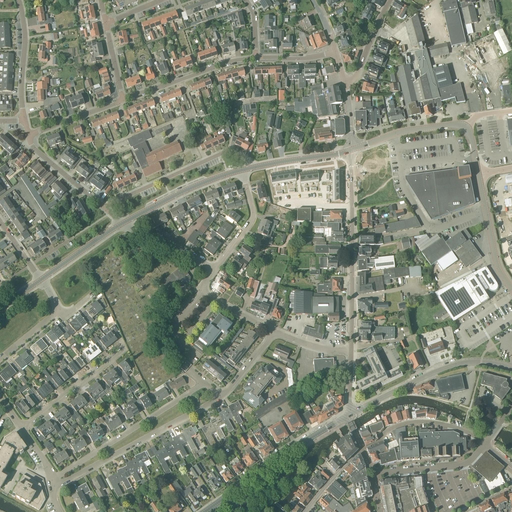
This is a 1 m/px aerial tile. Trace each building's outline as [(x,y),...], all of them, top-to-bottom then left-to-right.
[(120,0),(118,0),(118,1),(115,2),(119,10),(124,8),(120,0)] [(210,9),(215,7),(212,0),(211,0),(207,1),(210,9)] [(265,11),(272,6),(268,0),(261,0),(259,1),(265,11)] [(380,8),(384,0),(372,0),(371,3),(380,8)] [(403,20),(405,19),(407,16),(404,15),(408,8),(400,4),(402,1),(400,0),(397,0),(396,1),(393,7),(396,9),(395,11),(399,13),(397,17),(401,20),(402,19),(403,20)] [(466,44),(456,0),(442,4),(443,9),(442,9),(442,13),(444,12),(452,48),(466,44)] [(466,30),(472,28),(471,25),(478,23),(473,4),(475,4),(474,0),(459,0),(466,26),(466,30)] [(496,1),(495,0),(487,0),(488,4),(483,5),(486,17),(486,20),(497,18),(496,15),(493,3),(493,1),(496,1)] [(204,11),(210,9),(207,1),(201,3),(204,11)] [(198,13),(204,11),(201,3),(196,5),(198,13)] [(362,17),(361,20),(366,22),(367,20),(369,21),(374,11),(373,10),(375,7),(367,4),(365,8),(363,12),(364,13),(365,13),(363,18),(362,17)] [(193,15),(198,13),(196,5),(190,7),(193,15)] [(42,9),(36,10),(37,17),(44,16),(43,13),(46,12),(46,11),(45,7),(42,8),(42,9)] [(187,17),(193,15),(190,7),(184,9),(185,12),(181,14),(183,19),(187,17)] [(170,15),(173,22),(178,20),(176,12),(170,15)] [(231,14),(227,16),(228,18),(230,18),(231,21),(231,22),(232,24),(234,24),(234,23),(243,21),(241,15),(239,15),(238,12),(231,14)] [(167,24),(172,22),(173,22),(170,15),(164,17),(167,24)] [(44,16),(37,17),(39,24),(45,23),(45,24),(48,23),(47,20),(44,21),(44,16)] [(425,44),(423,35),(421,28),(418,16),(405,26),(411,48),(418,47),(425,44)] [(161,26),(167,24),(164,17),(159,19),(161,26)] [(273,27),(273,17),(265,17),(265,28),(269,28),(269,31),(273,31),(277,31),(277,27),(273,27)] [(304,20),(303,17),(297,20),(298,23),(303,20),(307,30),(314,26),(310,17),(304,20)] [(161,26),(159,19),(153,21),(156,28),(159,27),(160,29),(162,33),(165,32),(164,28),(162,28),(161,26)] [(150,30),(156,28),(153,21),(147,23),(150,30)] [(234,23),(234,24),(235,27),(232,28),(234,33),(243,30),(245,30),(243,21),(234,23)] [(151,33),(150,30),(147,23),(142,25),(144,32),(147,31),(148,34),(149,34),(150,37),(154,36),(152,32),(151,33)] [(424,34),(433,30),(431,24),(422,28),(424,34)] [(344,34),(341,26),(340,26),(337,27),(333,29),(334,33),(335,33),(336,37),(344,34)] [(283,33),(283,30),(278,30),(278,31),(277,31),(277,41),(278,41),(278,43),(283,43),(283,48),(292,48),(292,38),(286,38),(286,42),(283,42),(283,33)] [(308,36),(296,30),(294,31),(296,35),(298,34),(304,50),(311,47),(311,46),(312,46),(314,50),(317,49),(318,49),(326,46),(327,44),(322,33),(313,36),(312,35),(309,36),(308,36)] [(352,37),(350,30),(345,31),(346,35),(340,37),(341,40),(339,41),(338,42),(340,51),(350,48),(347,37),(348,37),(349,38),(352,37)] [(463,57),(466,65),(470,72),(504,56),(511,51),(511,49),(502,30),(497,33),(494,35),(460,51),(463,57)] [(271,41),(271,32),(265,32),(265,45),(269,44),(269,49),(276,49),(276,41),(271,41)] [(236,40),(237,45),(239,45),(240,51),(241,51),(241,52),(244,52),(244,51),(248,50),(247,43),(243,44),(243,39),(236,40)] [(93,53),(102,51),(100,44),(95,46),(94,43),(87,44),(88,47),(89,47),(90,50),(92,50),(93,53)] [(386,56),(390,47),(381,43),(378,49),(381,50),(380,53),(386,56)] [(233,44),(227,45),(229,53),(232,53),(235,53),(235,52),(233,44)] [(431,59),(449,55),(447,44),(429,48),(431,59)] [(410,66),(397,69),(403,94),(409,118),(409,119),(412,119),(411,117),(421,115),(418,103),(440,98),(440,96),(439,96),(433,74),(426,50),(424,45),(418,47),(419,52),(415,53),(422,78),(414,85),(410,66)] [(39,47),(39,54),(45,54),(49,54),(49,50),(48,50),(48,46),(45,46),(45,47),(39,47)] [(209,51),(211,59),(217,57),(216,53),(219,52),(218,48),(215,49),(209,51)] [(102,51),(93,53),(94,56),(91,56),(92,60),(90,60),(91,63),(98,62),(97,58),(103,57),(102,51)] [(206,60),(211,59),(209,51),(203,53),(206,60)] [(162,62),(168,60),(165,52),(159,55),(162,62)] [(200,62),(206,60),(203,53),(197,55),(200,62)] [(350,53),(342,55),(344,63),(352,61),(352,59),(351,57),(353,56),(354,56),(353,53),(350,54),(350,53)] [(45,57),(45,54),(39,54),(38,61),(40,61),(40,62),(47,63),(47,62),(47,59),(48,57),(45,57)] [(381,68),(385,59),(376,55),(373,62),(376,63),(375,65),(381,68)] [(189,58),(186,59),(183,60),(186,67),(192,65),(189,58)] [(181,69),(186,67),(183,60),(178,62),(181,69)] [(181,69),(178,62),(175,63),(172,64),(175,71),(181,69)] [(162,66),(157,68),(158,72),(160,73),(161,77),(168,74),(167,69),(166,69),(165,64),(162,65),(162,66)] [(302,84),(305,83),(305,80),(310,80),(310,75),(310,65),(306,66),(306,67),(304,67),(304,70),(301,71),(302,84)] [(313,65),(310,65),(310,75),(310,80),(314,80),(314,78),(318,78),(318,75),(316,75),(315,66),(313,66),(313,65)] [(444,79),(454,74),(451,68),(452,68),(450,65),(435,72),(437,77),(442,75),(444,79)] [(302,84),(301,71),(299,71),(298,67),(296,67),(296,66),(293,66),(293,76),(293,80),(298,80),(298,84),(302,84)] [(331,75),(337,74),(335,67),(328,68),(328,69),(325,69),(326,75),(330,75),(331,75)] [(376,80),(380,71),(371,67),(368,73),(371,75),(370,77),(376,80)] [(148,75),(145,76),(147,82),(154,79),(152,74),(150,68),(146,70),(148,75)] [(236,71),(238,77),(245,76),(243,69),(236,71)] [(239,81),(238,77),(236,71),(230,73),(232,79),(234,79),(235,82),(239,81)] [(225,81),(232,79),(230,73),(223,75),(225,81)] [(225,81),(223,75),(217,76),(218,83),(222,82),(223,85),(224,88),(227,87),(226,84),(225,81)] [(132,80),(134,86),(141,84),(138,77),(132,80)] [(203,82),(205,88),(211,85),(209,79),(203,82)] [(511,98),(510,86),(511,79),(502,81),(502,82),(501,83),(501,86),(502,86),(503,87),(505,101),(505,105),(511,104),(511,98)] [(37,92),(43,91),(47,91),(46,83),(48,83),(48,80),(43,80),(43,84),(37,84),(37,92)] [(127,89),(134,86),(132,80),(125,82),(127,89)] [(198,90),(205,88),(203,82),(196,84),(198,90)] [(363,92),(362,94),(367,95),(367,93),(368,93),(373,94),(376,94),(378,88),(375,87),(374,87),(375,84),(365,82),(364,84),(363,92)] [(102,92),(104,98),(110,95),(108,90),(109,90),(107,84),(102,86),(103,87),(100,88),(102,92)] [(192,93),(198,90),(196,84),(190,86),(192,93)] [(397,84),(394,84),(389,85),(391,93),(398,92),(397,84)] [(453,86),(438,90),(440,96),(440,98),(441,102),(456,98),(457,103),(465,102),(460,84),(453,86)] [(321,85),(311,87),(311,92),(314,92),(318,119),(328,117),(328,118),(338,116),(336,105),(342,104),(339,87),(322,90),(321,85)] [(97,100),(104,98),(102,92),(100,88),(92,91),(94,95),(95,95),(97,100)] [(172,93),(175,99),(181,97),(179,90),(172,93)] [(43,91),(37,92),(38,102),(44,102),(44,99),(47,99),(46,91),(43,91)] [(85,97),(83,94),(83,91),(77,93),(79,97),(75,98),(78,107),(84,105),(82,99),(85,97)] [(169,101),(175,99),(172,93),(166,95),(169,101)] [(162,104),(169,101),(166,95),(160,97),(162,104)] [(71,100),(70,99),(69,96),(64,98),(66,104),(69,103),(72,109),(78,107),(75,98),(71,100)] [(153,100),(146,102),(148,109),(155,106),(153,100)] [(395,110),(394,105),(393,101),(389,102),(391,111),(390,111),(391,114),(388,115),(390,124),(398,122),(396,113),(395,110)] [(431,117),(432,116),(433,116),(431,109),(434,108),(433,101),(423,103),(425,109),(424,109),(426,117),(429,117),(431,117)] [(146,102),(140,105),(142,111),(148,109),(146,102)] [(371,108),(370,103),(363,103),(363,109),(366,109),(367,113),(356,113),(356,132),(367,131),(367,130),(371,130),(371,127),(372,127),(377,127),(376,110),(373,110),(373,108),(371,108)] [(140,105),(133,107),(136,113),(142,111),(140,105)] [(42,121),(52,117),(50,113),(51,112),(50,107),(44,110),(45,112),(39,114),(42,121)] [(133,107),(127,109),(127,111),(129,116),(132,115),(133,117),(134,117),(135,120),(138,119),(137,116),(136,116),(136,113),(133,107)] [(396,113),(398,122),(405,120),(403,111),(400,112),(400,110),(398,109),(395,110),(396,113)] [(110,116),(113,122),(119,119),(117,113),(110,116)] [(169,113),(163,116),(165,123),(173,119),(170,113),(169,113)] [(106,124),(113,122),(110,116),(104,118),(106,124)] [(268,116),(266,128),(272,129),(274,117),(268,116)] [(100,127),(106,124),(104,118),(97,120),(100,127)] [(93,129),(100,127),(97,120),(91,123),(93,129)] [(344,123),(342,121),(342,120),(335,120),(335,121),(330,121),(331,132),(335,132),(335,137),(343,137),(343,136),(344,135),(345,135),(345,123),(344,123)] [(82,132),(80,127),(73,129),(75,135),(80,133),(81,136),(84,135),(83,132),(82,132)] [(331,128),(314,131),(315,136),(316,141),(319,141),(332,139),(331,138),(331,133),(331,132),(331,128)] [(150,154),(145,142),(152,139),(148,131),(127,141),(130,148),(132,148),(134,151),(137,149),(138,152),(134,153),(145,178),(161,171),(158,163),(181,152),(177,142),(150,154)] [(294,131),(290,141),(295,143),(300,145),(304,135),(299,133),(294,131)] [(237,139),(234,145),(241,148),(244,142),(246,137),(247,134),(243,132),(242,134),(239,135),(237,139)] [(225,143),(224,140),(227,139),(225,135),(224,133),(221,135),(222,137),(216,140),(219,146),(225,143)] [(55,146),(56,145),(61,144),(62,146),(65,145),(62,137),(59,138),(58,135),(52,137),(55,146)] [(219,146),(216,140),(213,141),(211,137),(210,135),(207,137),(212,149),(219,146)] [(275,141),(273,141),(275,149),(281,148),(280,141),(282,141),(281,136),(274,137),(275,141)] [(49,148),(55,146),(52,137),(46,139),(49,148)] [(206,151),(212,149),(207,137),(204,138),(207,144),(200,146),(202,150),(205,149),(206,151)] [(244,142),(241,148),(247,151),(250,145),(247,144),(250,139),(246,137),(244,142)] [(259,146),(256,147),(258,154),(265,152),(264,150),(268,149),(267,145),(266,141),(265,140),(258,142),(259,146)] [(6,151),(12,145),(8,141),(2,147),(2,148),(5,150),(2,152),(4,154),(5,154),(7,152),(6,151)] [(7,152),(5,154),(7,156),(7,157),(7,160),(8,161),(15,155),(13,153),(17,149),(12,145),(6,151),(7,152)] [(65,150),(61,155),(64,157),(62,160),(61,161),(64,164),(65,163),(66,164),(72,157),(67,153),(67,152),(65,150)] [(16,160),(13,163),(14,164),(17,166),(25,157),(23,155),(22,157),(21,156),(19,158),(18,158),(17,159),(17,160),(16,160)] [(25,157),(17,166),(19,169),(20,169),(23,166),(27,162),(26,161),(28,159),(25,157)] [(72,157),(66,164),(71,168),(73,165),(75,167),(81,159),(79,157),(77,160),(72,157)] [(87,168),(86,168),(83,165),(85,162),(82,159),(76,167),(78,169),(76,172),(81,176),(87,168)] [(36,175),(42,168),(38,164),(36,167),(33,165),(29,168),(35,175),(36,175)] [(0,173),(2,175),(6,172),(9,170),(5,165),(0,169),(0,173)] [(87,168),(81,176),(86,180),(88,177),(90,179),(96,171),(94,169),(92,172),(88,169),(90,167),(88,166),(86,168),(87,168)] [(41,181),(45,178),(43,175),(46,172),(42,168),(36,175),(35,175),(34,176),(37,180),(40,183),(42,181),(41,181)] [(9,178),(14,173),(11,169),(5,173),(9,178)] [(468,169),(461,170),(460,169),(457,169),(457,170),(407,177),(408,184),(428,216),(432,216),(433,220),(474,205),(472,196),(474,196),(471,180),(472,180),(471,177),(470,177),(468,169)] [(119,175),(117,171),(114,173),(115,176),(116,176),(117,179),(123,177),(122,174),(119,175)] [(95,188),(101,180),(96,177),(99,173),(96,172),(90,179),(93,181),(90,184),(95,188)] [(134,176),(128,179),(131,185),(137,183),(136,180),(139,178),(137,175),(136,172),(133,173),(134,176)] [(41,181),(42,181),(45,185),(46,184),(49,187),(53,183),(50,180),(53,178),(49,174),(45,178),(41,181)] [(128,179),(121,182),(124,188),(131,185),(128,179)] [(101,180),(95,188),(100,192),(102,189),(105,192),(109,186),(108,186),(110,183),(108,181),(106,184),(101,180)] [(56,193),(63,187),(58,182),(51,189),(54,192),(52,194),(54,196),(56,194),(56,193)] [(115,184),(112,186),(113,189),(117,188),(118,191),(124,188),(121,182),(115,184)] [(262,183),(256,184),(258,191),(257,191),(260,201),(265,199),(266,203),(270,204),(268,195),(265,195),(262,183)] [(232,193),(237,192),(234,184),(228,186),(232,198),(235,197),(234,195),(233,195),(232,193)] [(229,199),(232,198),(228,186),(222,189),(223,191),(220,192),(222,197),(223,197),(229,195),(229,196),(229,197),(229,199)] [(61,198),(67,192),(63,187),(56,193),(56,194),(59,197),(57,198),(59,200),(61,198)] [(222,197),(220,192),(217,193),(216,191),(210,193),(216,208),(218,207),(216,202),(215,201),(215,200),(219,198),(222,197)] [(10,203),(12,202),(10,199),(12,197),(9,193),(5,197),(6,199),(0,203),(0,204),(3,209),(10,204),(10,203)] [(216,208),(210,193),(204,195),(207,203),(211,201),(212,203),(211,204),(212,205),(214,212),(215,215),(213,219),(212,219),(214,220),(218,214),(217,211),(216,208)] [(198,197),(192,200),(198,211),(200,216),(203,214),(202,213),(201,213),(199,211),(200,210),(200,209),(198,208),(198,207),(202,205),(204,204),(203,200),(200,201),(198,197)] [(78,204),(75,199),(69,203),(73,210),(76,208),(82,218),(90,213),(88,209),(87,210),(82,202),(78,204)] [(189,207),(186,209),(188,213),(191,211),(190,210),(194,209),(195,211),(195,212),(198,211),(192,200),(187,203),(189,207)] [(14,209),(13,208),(11,205),(14,204),(12,202),(10,203),(10,204),(3,209),(6,214),(14,209)] [(175,209),(181,220),(183,219),(182,217),(181,217),(181,215),(184,213),(186,214),(188,213),(186,209),(183,210),(181,206),(175,209)] [(17,214),(17,213),(15,210),(17,209),(16,207),(13,208),(14,209),(6,214),(10,219),(17,214)] [(180,220),(181,220),(175,209),(169,212),(173,219),(177,217),(178,218),(178,220),(178,221),(180,226),(183,225),(180,220)] [(320,224),(340,225),(340,220),(341,220),(341,213),(310,213),(310,210),(309,210),(297,210),(297,223),(310,223),(320,224)] [(372,218),(374,218),(374,217),(372,217),(372,210),(368,210),(369,214),(363,214),(363,218),(372,218)] [(21,219),(21,218),(21,219),(19,216),(21,214),(19,212),(17,213),(17,214),(10,219),(13,224),(21,219)] [(236,224),(240,218),(232,212),(226,220),(226,221),(231,224),(233,222),(236,224)] [(166,227),(165,225),(164,225),(164,224),(167,222),(164,214),(158,217),(162,226),(163,228),(166,227)] [(56,222),(52,215),(49,217),(54,223),(53,224),(57,229),(60,228),(56,221),(56,222)] [(226,221),(226,220),(221,216),(219,219),(224,223),(220,228),(229,235),(233,229),(230,227),(231,224),(226,221)] [(25,224),(24,224),(22,221),(24,219),(23,217),(21,218),(21,219),(13,224),(17,229),(25,224)] [(163,228),(162,226),(158,217),(152,220),(156,228),(160,226),(160,227),(160,228),(161,229),(163,228)] [(421,227),(416,217),(404,222),(400,222),(387,225),(375,228),(376,234),(385,232),(386,234),(421,227)] [(261,221),(259,227),(269,230),(271,224),(276,226),(277,226),(278,223),(269,220),(268,223),(261,221)] [(25,224),(17,229),(20,235),(28,229),(26,226),(28,224),(26,222),(24,224),(25,224)] [(340,225),(320,224),(320,227),(327,228),(327,230),(326,230),(326,233),(335,233),(335,236),(337,237),(339,237),(339,233),(344,233),(344,230),(343,230),(343,225),(340,225)] [(38,230),(43,238),(46,237),(42,231),(40,226),(37,228),(38,231),(38,230)] [(55,232),(53,230),(51,226),(48,227),(51,231),(57,241),(63,237),(58,230),(55,232)] [(267,237),(269,230),(259,227),(257,233),(263,236),(262,239),(271,242),(272,238),(267,237)] [(224,240),(229,235),(220,228),(216,234),(212,231),(210,233),(211,234),(220,240),(221,238),(224,240)] [(326,233),(326,230),(324,230),(324,236),(326,236),(326,237),(329,237),(328,243),(331,243),(331,242),(335,242),(345,243),(345,238),(344,238),(344,233),(339,233),(339,237),(337,237),(335,236),(335,233),(326,233)] [(442,239),(422,253),(431,267),(437,263),(439,266),(454,256),(452,252),(454,251),(459,259),(461,261),(453,267),(450,268),(453,272),(448,275),(450,277),(465,267),(465,268),(469,266),(470,267),(482,259),(469,241),(469,240),(471,238),(465,230),(452,239),(446,244),(442,239)] [(51,244),(57,241),(51,231),(48,233),(50,236),(47,238),(51,244)] [(218,243),(220,240),(211,234),(209,237),(212,239),(208,245),(217,251),(221,245),(218,243)] [(359,240),(359,244),(360,244),(360,246),(376,246),(378,246),(383,244),(382,242),(378,243),(376,243),(376,237),(360,236),(360,240),(359,240)] [(403,250),(407,249),(411,248),(409,239),(401,240),(403,250)] [(41,241),(36,245),(40,252),(46,248),(41,241)] [(326,247),(326,243),(315,243),(315,246),(315,253),(315,254),(340,254),(340,247),(326,247)] [(36,245),(30,249),(35,255),(40,252),(36,245)] [(212,257),(217,251),(208,245),(204,250),(202,248),(200,251),(202,253),(208,256),(209,254),(212,257)] [(243,260),(248,263),(252,258),(250,256),(252,253),(245,247),(243,250),(243,249),(240,253),(245,257),(243,260)] [(363,261),(366,261),(366,259),(370,259),(370,257),(371,257),(371,254),(374,254),(374,250),(373,250),(371,250),(360,250),(360,254),(360,257),(358,257),(358,262),(363,261)] [(6,258),(11,265),(16,261),(12,254),(6,258)] [(11,265),(6,258),(3,260),(1,257),(0,258),(0,260),(5,268),(11,265)] [(323,266),(323,268),(337,268),(337,267),(337,266),(337,264),(336,264),(336,262),(337,262),(337,259),(336,259),(336,258),(334,258),(331,258),(331,257),(328,257),(328,258),(323,258),(323,266)] [(363,261),(358,262),(358,273),(367,272),(369,272),(370,269),(373,269),(374,268),(374,267),(376,267),(376,270),(395,268),(394,257),(378,259),(378,258),(375,258),(375,261),(371,261),(366,261),(363,261)] [(248,263),(243,260),(241,262),(236,258),(233,262),(234,263),(232,265),(234,267),(232,269),(238,274),(242,268),(244,269),(248,263)] [(358,286),(358,294),(360,296),(376,293),(385,291),(384,285),(386,285),(391,284),(390,280),(395,279),(406,277),(406,279),(409,278),(409,277),(410,277),(410,278),(416,278),(422,277),(420,266),(415,267),(409,267),(401,268),(383,270),(384,275),(384,278),(383,278),(382,277),(367,280),(366,274),(358,275),(358,286)] [(190,282),(190,278),(188,274),(188,273),(186,271),(185,271),(182,267),(166,279),(165,277),(158,283),(157,285),(158,286),(160,287),(164,284),(163,287),(166,290),(168,290),(167,291),(169,294),(172,292),(183,283),(185,286),(190,282)] [(497,290),(498,289),(498,288),(498,287),(498,286),(498,285),(497,284),(487,267),(435,294),(454,323),(481,305),(490,300),(485,292),(489,290),(490,290),(490,291),(491,292),(492,292),(493,292),(494,292),(495,292),(496,291),(497,291),(497,290)] [(215,283),(211,287),(214,289),(219,292),(230,277),(225,274),(224,277),(223,276),(218,284),(215,283)] [(279,286),(281,282),(275,279),(273,284),(273,283),(270,291),(276,293),(279,286)] [(340,292),(340,280),(330,280),(330,284),(328,284),(323,284),(319,284),(319,286),(317,286),(317,287),(317,292),(317,294),(328,294),(328,295),(333,295),(332,292),(340,292)] [(228,291),(232,285),(227,282),(226,282),(219,292),(222,294),(226,289),(228,291)] [(254,298),(257,288),(259,283),(254,282),(251,293),(250,297),(254,298)] [(240,298),(244,293),(238,289),(234,294),(240,298)] [(328,315),(338,315),(338,298),(324,298),(324,295),(312,293),(295,293),(295,291),(290,291),(289,295),(289,302),(291,302),(291,314),(294,314),(294,315),(312,315),(327,315),(328,315)] [(274,299),(271,310),(273,311),(274,312),(272,317),(271,318),(275,320),(276,319),(279,320),(281,315),(282,313),(280,312),(281,310),(276,307),(279,300),(274,299)] [(99,300),(91,307),(97,315),(106,308),(102,303),(99,300)] [(258,313),(266,316),(269,307),(265,305),(266,302),(262,301),(261,304),(260,306),(258,313)] [(373,304),(373,301),(359,301),(359,307),(360,307),(360,312),(365,312),(365,314),(374,314),(373,307),(374,307),(374,309),(385,308),(385,312),(388,312),(387,308),(386,308),(386,303),(383,303),(374,304),(373,304)] [(260,306),(252,303),(250,310),(258,313),(260,306)] [(91,307),(83,314),(89,321),(91,323),(93,321),(92,319),(97,315),(91,307)] [(439,320),(447,315),(443,309),(436,314),(439,320)] [(81,328),(89,321),(83,314),(74,320),(81,328)] [(226,333),(226,332),(232,325),(224,318),(223,319),(218,315),(199,340),(207,347),(221,329),(226,333)] [(73,335),(81,328),(74,320),(66,327),(65,328),(68,332),(69,331),(73,335)] [(395,339),(395,328),(375,328),(375,323),(362,323),(362,330),(359,330),(359,334),(360,334),(360,342),(370,342),(395,339)] [(57,327),(51,332),(58,339),(63,335),(64,337),(66,340),(69,337),(66,333),(68,332),(65,328),(63,326),(61,327),(59,325),(57,327)] [(112,345),(120,339),(115,333),(118,331),(114,326),(109,330),(111,333),(105,337),(112,345)] [(321,341),(323,335),(316,333),(317,331),(305,327),(302,335),(321,341)] [(53,343),(58,339),(51,332),(46,336),(48,339),(46,341),(54,351),(56,349),(57,349),(57,347),(53,343)] [(247,336),(254,342),(257,337),(251,332),(247,336)] [(246,338),(243,341),(250,346),(254,342),(247,336),(246,338)] [(112,345),(105,337),(100,341),(96,337),(93,339),(103,352),(112,345)] [(96,358),(103,352),(93,339),(91,341),(94,346),(89,350),(96,358)] [(54,351),(46,341),(44,343),(41,340),(36,344),(42,352),(47,348),(48,349),(48,350),(51,354),(54,351)] [(246,351),(250,346),(243,341),(240,346),(246,351)] [(402,350),(407,348),(404,341),(399,343),(402,350)] [(202,354),(203,354),(206,349),(197,342),(193,347),(202,354)] [(431,356),(438,353),(438,352),(445,350),(442,343),(428,348),(431,356)] [(37,357),(42,352),(36,344),(30,349),(33,352),(30,354),(38,363),(38,362),(38,361),(39,360),(38,358),(37,357)] [(242,356),(246,351),(240,346),(236,351),(242,356)] [(286,360),(289,352),(276,347),(273,354),(278,355),(279,358),(280,356),(283,357),(281,361),(287,363),(288,360),(286,360)] [(88,364),(96,358),(89,350),(81,356),(88,364)] [(239,361),(242,356),(236,351),(234,353),(231,351),(229,354),(231,355),(239,361)] [(363,389),(381,380),(383,384),(403,374),(399,366),(387,372),(376,352),(367,357),(376,375),(360,383),(361,386),(363,389)] [(423,366),(417,352),(408,356),(410,360),(407,361),(409,365),(412,364),(412,365),(411,365),(413,370),(420,367),(421,368),(423,367),(423,366)] [(38,363),(30,354),(28,356),(25,353),(20,358),(26,365),(32,361),(35,365),(36,364),(38,366),(39,365),(38,363)] [(231,355),(229,354),(228,355),(231,357),(228,360),(226,362),(229,364),(231,362),(235,365),(239,361),(231,355)] [(80,371),(88,364),(81,356),(73,362),(80,371)] [(21,370),(26,365),(20,358),(15,362),(17,365),(15,367),(22,376),(25,374),(21,370)] [(333,363),(333,359),(327,360),(327,359),(313,360),(314,374),(334,372),(334,369),(336,369),(335,364),(333,363)] [(207,372),(212,365),(207,361),(202,368),(207,372)] [(72,377),(80,371),(73,362),(65,369),(72,377)] [(127,377),(130,375),(128,372),(130,370),(124,362),(118,366),(123,371),(120,374),(125,381),(128,378),(127,377)] [(65,369),(63,365),(60,367),(63,371),(57,375),(64,383),(72,377),(65,369)] [(211,375),(217,369),(212,365),(207,372),(211,375)] [(22,376),(15,367),(12,369),(10,366),(4,371),(11,378),(16,374),(18,376),(19,378),(22,376)] [(282,377),(268,366),(264,372),(261,369),(252,381),(251,380),(248,383),(249,384),(244,390),(247,392),(243,397),(256,408),(263,401),(259,398),(258,400),(256,398),(272,379),(273,381),(272,382),(275,385),(282,377)] [(216,379),(221,373),(217,369),(211,375),(216,379)] [(11,378),(4,371),(0,374),(0,376),(1,378),(0,379),(0,381),(4,387),(6,389),(10,386),(8,383),(12,380),(11,378)] [(125,381),(120,374),(117,376),(113,371),(107,375),(114,383),(116,386),(121,382),(122,383),(125,381)] [(221,383),(226,376),(221,373),(216,379),(221,383)] [(64,383),(57,375),(56,374),(51,378),(48,374),(45,376),(47,378),(46,378),(56,390),(64,383)] [(114,383),(107,375),(107,374),(103,377),(104,377),(102,379),(106,385),(104,387),(109,394),(112,391),(110,389),(112,388),(112,387),(111,386),(114,383)] [(502,401),(511,390),(508,388),(509,387),(509,386),(509,385),(508,384),(507,383),(507,380),(484,374),(481,385),(492,388),(494,393),(493,394),(502,401)] [(465,391),(462,376),(439,381),(437,382),(436,383),(436,384),(441,397),(465,391)] [(48,396),(56,390),(46,378),(44,380),(47,384),(41,388),(48,396)] [(168,385),(171,390),(172,390),(175,389),(176,391),(186,385),(181,378),(172,384),(171,382),(168,385)] [(436,398),(442,399),(435,382),(432,383),(431,382),(422,386),(422,387),(425,393),(425,392),(434,389),(434,388),(435,388),(436,392),(434,392),(436,398)] [(171,390),(168,385),(167,383),(163,385),(155,390),(157,393),(154,395),(159,402),(168,396),(167,394),(172,391),(171,390)] [(109,394),(104,387),(101,389),(97,384),(91,388),(98,396),(103,392),(106,396),(109,394)] [(135,385),(128,390),(130,393),(131,394),(138,389),(135,385)] [(425,392),(425,393),(422,387),(416,389),(414,391),(415,395),(418,395),(423,393),(424,396),(427,396),(425,392)] [(48,396),(41,388),(36,392),(33,388),(30,390),(40,402),(48,396)] [(92,400),(98,396),(91,388),(86,392),(90,397),(88,399),(93,406),(96,404),(92,400)] [(32,409),(40,402),(30,390),(27,393),(30,397),(25,401),(32,409)] [(257,419),(289,400),(285,394),(253,413),(257,419)] [(93,406),(88,399),(85,402),(81,396),(75,401),(82,409),(84,407),(86,409),(88,407),(90,409),(93,406)] [(137,396),(134,397),(134,398),(139,405),(142,403),(146,409),(151,405),(148,400),(149,399),(147,396),(146,397),(140,401),(137,396)] [(308,412),(301,416),(304,421),(307,420),(309,423),(310,425),(312,424),(317,421),(319,424),(326,420),(330,418),(337,414),(338,413),(336,410),(338,409),(342,407),(343,399),(342,399),(342,396),(339,396),(339,398),(338,398),(338,399),(334,398),(333,397),(329,400),(332,404),(331,405),(325,408),(326,410),(319,414),(318,412),(320,411),(318,407),(316,408),(312,410),(315,414),(316,415),(314,417),(312,417),(312,418),(308,412)] [(139,413),(135,408),(138,406),(133,399),(130,401),(131,401),(125,405),(128,409),(127,409),(133,417),(139,413)] [(24,415),(32,409),(25,401),(20,405),(18,402),(14,405),(16,408),(17,407),(18,408),(16,409),(21,415),(22,414),(24,415)] [(76,413),(82,409),(75,401),(70,405),(74,410),(71,412),(77,419),(79,417),(76,413)] [(242,424),(236,413),(242,410),(238,402),(227,408),(228,409),(233,417),(237,426),(242,424)] [(133,417),(127,409),(122,413),(119,408),(117,406),(115,408),(116,410),(120,417),(123,415),(127,421),(133,417)] [(433,412),(433,409),(432,409),(428,408),(427,410),(425,418),(434,419),(436,412),(433,412)] [(64,409),(59,413),(66,422),(71,417),(74,421),(77,419),(71,412),(69,415),(64,409)] [(233,417),(228,409),(218,415),(219,416),(220,416),(224,424),(228,433),(233,431),(227,420),(233,417)] [(415,412),(411,413),(412,418),(415,418),(415,419),(425,417),(426,411),(419,412),(419,409),(414,410),(415,412)] [(118,419),(120,417),(116,410),(113,412),(116,416),(110,420),(116,428),(121,424),(118,419)] [(402,421),(410,420),(408,411),(400,413),(402,421)] [(290,433),(302,426),(296,416),(297,416),(295,412),(282,420),(290,433)] [(60,426),(66,422),(59,413),(54,418),(58,423),(55,425),(61,432),(63,430),(60,426)] [(387,417),(381,419),(384,428),(392,424),(389,414),(387,415),(387,417)] [(393,424),(401,421),(398,414),(390,416),(393,424)] [(224,424),(220,416),(219,416),(210,422),(211,423),(215,431),(220,440),(224,438),(218,427),(224,424)] [(116,428),(110,420),(105,423),(102,419),(99,421),(103,428),(106,426),(110,432),(116,428)] [(100,430),(103,428),(99,421),(96,422),(99,427),(93,431),(98,439),(104,435),(100,430)] [(48,422),(43,426),(50,434),(55,430),(58,434),(61,432),(55,425),(53,427),(48,422)] [(380,422),(368,427),(358,431),(361,439),(371,435),(375,434),(375,435),(380,433),(383,429),(380,422)] [(215,431),(211,423),(201,429),(211,447),(215,445),(209,434),(215,431)] [(287,437),(279,423),(268,430),(266,427),(263,429),(267,435),(269,434),(276,444),(287,437)] [(44,439),(50,434),(43,426),(38,431),(41,435),(37,439),(40,443),(42,442),(45,445),(47,442),(44,439)] [(195,449),(190,438),(195,435),(191,427),(181,433),(182,434),(186,442),(191,451),(196,460),(199,459),(195,452),(198,451),(196,449),(195,449)] [(260,431),(254,436),(260,445),(259,446),(260,448),(264,446),(269,453),(272,450),(264,438),(265,437),(267,436),(262,428),(259,429),(260,431)] [(401,431),(400,429),(394,431),(392,432),(394,436),(395,436),(395,439),(396,441),(398,446),(399,446),(400,462),(410,461),(420,460),(420,459),(418,439),(405,440),(405,430),(401,431)] [(98,439),(93,431),(87,434),(84,430),(81,432),(86,439),(89,437),(93,443),(98,439)] [(428,430),(419,430),(420,459),(460,457),(460,454),(468,450),(467,437),(459,437),(459,434),(453,432),(435,433),(435,430),(428,430)] [(83,441),(86,439),(81,432),(78,434),(81,438),(76,442),(81,450),(86,446),(83,441)] [(16,456),(26,449),(15,433),(5,441),(1,449),(0,448),(0,489),(39,511),(47,497),(43,479),(20,467),(9,461),(14,453),(16,456)] [(186,442),(182,434),(172,440),(173,441),(177,449),(182,459),(187,456),(181,445),(186,442)] [(377,440),(375,435),(375,434),(371,435),(361,439),(365,447),(373,443),(377,440)] [(357,451),(351,436),(348,435),(344,438),(344,437),(343,438),(341,439),(341,440),(337,442),(333,444),(332,445),(333,446),(333,448),(334,449),(335,449),(336,450),(337,450),(342,457),(346,462),(357,451)] [(244,447),(249,444),(244,437),(239,440),(244,447)] [(252,449),(256,446),(251,438),(247,441),(252,449)] [(81,450),(76,442),(70,446),(67,441),(64,442),(69,450),(72,448),(75,454),(81,450)] [(177,449),(173,441),(163,447),(164,448),(168,456),(173,465),(178,463),(172,452),(177,449)] [(383,442),(366,450),(369,456),(375,453),(376,457),(377,456),(387,453),(387,451),(398,446),(396,441),(384,446),(383,442)] [(267,454),(269,453),(264,446),(258,450),(260,454),(259,455),(261,459),(263,457),(263,458),(268,455),(267,454)] [(164,448),(157,452),(154,447),(150,449),(154,457),(155,456),(164,473),(164,472),(166,475),(171,473),(169,470),(163,459),(168,456),(164,448)] [(389,458),(380,461),(381,466),(397,462),(399,462),(398,448),(393,449),(393,450),(388,451),(388,453),(389,458)] [(250,466),(254,463),(256,461),(250,451),(249,449),(245,452),(246,454),(248,456),(242,460),(247,467),(250,466)] [(56,451),(63,461),(68,458),(64,451),(61,453),(59,450),(56,451)] [(57,465),(63,461),(56,451),(54,453),(56,456),(53,458),(57,465)] [(149,474),(143,463),(149,460),(144,452),(134,457),(135,459),(139,467),(144,477),(149,474)] [(489,492),(509,482),(508,480),(504,482),(500,473),(504,468),(486,452),(473,467),(487,479),(483,481),(489,492)] [(380,461),(389,458),(388,453),(378,456),(377,456),(376,457),(375,453),(369,456),(373,464),(380,461)] [(212,467),(215,465),(208,456),(206,458),(212,467)] [(364,467),(362,462),(359,456),(357,456),(349,464),(354,469),(355,470),(349,476),(350,477),(350,476),(351,477),(353,475),(357,472),(358,473),(363,469),(364,467)] [(345,463),(346,462),(342,457),(341,458),(337,462),(332,458),(327,463),(336,472),(341,467),(345,463)] [(134,470),(139,467),(135,459),(125,465),(126,466),(131,474),(136,483),(140,481),(134,470)] [(238,475),(240,474),(240,472),(239,470),(243,468),(236,459),(234,461),(234,463),(230,465),(236,475),(238,475)] [(193,468),(199,476),(204,472),(199,464),(193,468)] [(355,470),(354,469),(349,464),(343,471),(349,476),(355,470)] [(131,474),(126,466),(116,472),(117,473),(122,481),(127,490),(131,488),(125,477),(131,474)] [(226,469),(224,466),(221,467),(223,471),(219,473),(226,483),(230,481),(229,480),(233,477),(227,468),(226,469)] [(195,478),(199,476),(193,468),(190,470),(195,478)] [(366,477),(366,475),(363,469),(358,473),(357,472),(353,475),(351,477),(350,476),(350,477),(351,479),(350,479),(352,485),(366,477)] [(320,474),(320,473),(318,471),(314,476),(311,480),(311,479),(308,483),(317,491),(326,482),(321,478),(323,476),(320,474)] [(320,474),(323,476),(328,480),(330,478),(323,471),(320,473),(320,474)] [(215,491),(217,489),(217,488),(222,484),(213,472),(210,475),(212,478),(207,482),(213,490),(215,491)] [(116,484),(122,481),(117,473),(108,479),(118,497),(122,495),(116,484)] [(99,499),(105,496),(103,491),(105,489),(104,487),(98,477),(92,480),(97,490),(95,491),(99,499)] [(349,502),(353,510),(365,503),(365,500),(371,497),(370,492),(366,477),(352,485),(344,489),(349,486),(346,483),(343,484),(338,479),(336,482),(335,481),(325,491),(328,494),(334,499),(343,506),(346,504),(349,502)] [(420,506),(427,504),(422,489),(421,477),(411,478),(412,484),(414,484),(414,490),(420,506)] [(390,486),(409,484),(408,478),(389,480),(380,481),(379,483),(380,487),(390,486)] [(80,510),(88,505),(83,496),(90,492),(86,484),(75,489),(78,494),(72,497),(80,510)] [(173,494),(174,493),(177,491),(175,488),(172,484),(168,487),(173,494)] [(305,486),(304,486),(303,485),(301,488),(303,489),(299,494),(302,496),(303,497),(302,498),(308,502),(312,497),(307,493),(309,490),(305,486)] [(394,511),(390,486),(380,487),(382,497),(384,511),(394,511)] [(195,496),(197,499),(200,497),(201,498),(203,501),(206,498),(205,496),(199,488),(196,490),(198,494),(195,496)] [(198,494),(196,490),(193,493),(190,489),(186,492),(188,496),(195,506),(198,504),(197,502),(196,500),(197,499),(195,496),(198,494)] [(510,500),(511,499),(511,492),(509,493),(504,495),(503,494),(497,497),(501,504),(507,501),(510,500)] [(327,493),(319,503),(325,509),(326,509),(334,499),(328,494),(327,493)] [(308,502),(302,498),(301,498),(301,497),(299,495),(297,498),(299,500),(300,499),(301,500),(299,502),(294,499),(292,502),(295,504),(297,506),(299,503),(304,507),(308,502)] [(180,503),(176,496),(172,499),(175,504),(167,510),(168,511),(179,511),(181,511),(180,511),(184,508),(181,502),(180,503)] [(495,507),(501,504),(497,497),(491,500),(495,507)] [(336,511),(343,506),(334,499),(326,509),(325,509),(324,510),(327,511),(336,511)] [(487,511),(488,511),(489,511),(491,511),(494,511),(493,508),(491,509),(488,501),(482,504),(484,508),(485,508),(487,511)] [(154,511),(158,511),(160,511),(154,502),(150,505),(154,511)] [(356,509),(353,510),(349,502),(346,504),(336,511),(368,511),(366,504),(357,510),(356,509)]
